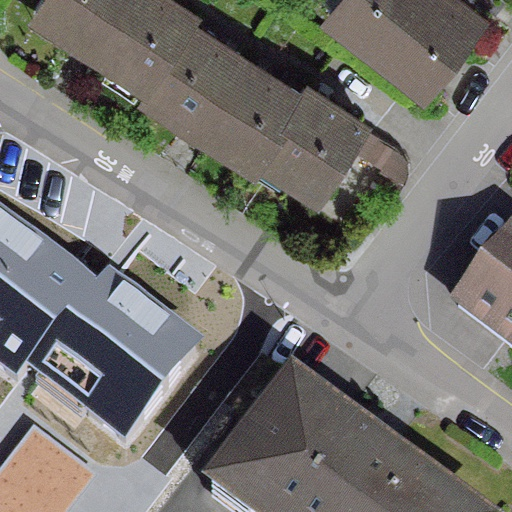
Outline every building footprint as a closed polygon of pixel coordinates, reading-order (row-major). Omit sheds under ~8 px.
[(36,0),(31,9),(89,46),(118,0),(36,0)] [(162,0),(118,0),(89,46),(144,82),(145,83),(183,25),(184,26),(190,18),(162,0)] [(332,0),(325,10),(424,87),(475,22),(446,0),(332,0)] [(196,127),(238,60),(184,26),(183,25),(145,83),(144,82),(138,90),(196,127)] [(295,97),(293,96),(238,60),(196,127),(254,165),(260,156),(258,155),(295,97)] [(295,97),(258,155),(260,156),(316,192),(359,126),(299,87),(293,96),(295,97)] [(99,278),(0,202),(0,362),(16,375),(27,360),(125,435),(202,334),(110,264),(99,278)] [(511,232),(453,308),(511,352),(511,232)] [(245,511),(448,511),(287,393),(216,490),(245,511)] [(0,470),(0,511),(63,511),(93,474),(33,428),(0,470)]
